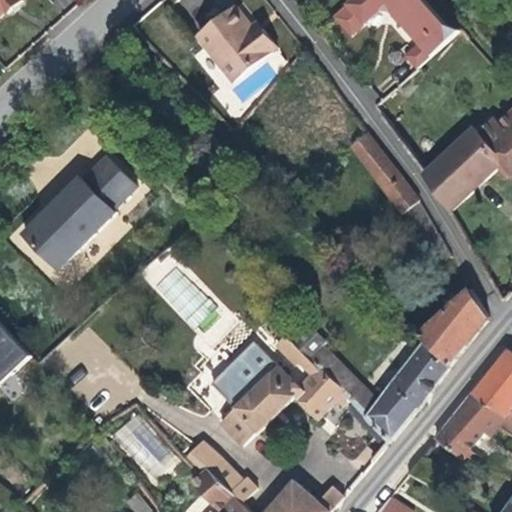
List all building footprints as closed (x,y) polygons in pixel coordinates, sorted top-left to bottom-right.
[(0,0),(0,20),(8,13),(10,15),(25,2),(23,0),(0,0)] [(426,0),(354,0),(348,5),(335,17),(353,38),(383,12),(392,12),(395,9),(409,25),(406,28),(420,43),(412,50),(405,56),(418,70),(462,31),(449,25),(426,0)] [(251,24),(236,4),(199,33),(233,77),(277,43),(263,26),(257,31),(251,24)] [(409,25),(395,9),(392,12),(406,28),(409,25)] [(257,31),(263,26),(258,19),(251,24),(257,31)] [(425,176),(452,211),(503,165),(511,173),(511,116),(503,124),(497,119),(481,132),(475,127),(427,173),(425,176)] [(424,207),(369,131),(352,147),(437,258),(449,248),(424,207)] [(139,190),(110,160),(87,183),(84,180),(26,236),(61,271),(119,215),(116,212),(139,190)] [(473,289),(419,333),(425,340),(450,366),(491,318),(473,289)] [(450,366),(425,340),(382,399),(325,347),(329,343),(310,324),(303,331),(262,290),(252,301),(296,345),(351,401),(354,404),(392,443),(450,366)] [(0,324),(0,388),(32,358),(0,324)] [(253,339),(211,381),(230,400),(272,358),(253,339)] [(351,401),(296,345),(290,352),(312,374),(302,385),(280,363),(235,407),(237,409),(223,423),(245,445),(258,432),(260,435),(295,400),(316,421),(337,400),(344,407),(351,401)] [(508,418),(511,412),(511,350),(509,349),(474,394),(508,418)] [(493,439),(503,426),(508,418),(474,394),(469,390),(432,434),(436,439),(468,460),(487,435),(493,439)] [(511,432),(511,412),(508,418),(503,426),(511,432)] [(209,469),(238,497),(248,486),(220,458),(209,469)] [(251,511),(209,469),(206,466),(197,475),(192,482),(225,511),(251,511)] [(330,511),(332,511),(296,479),(267,511),(330,511)] [(392,496),(379,511),(416,511),(417,511),(392,496)]
